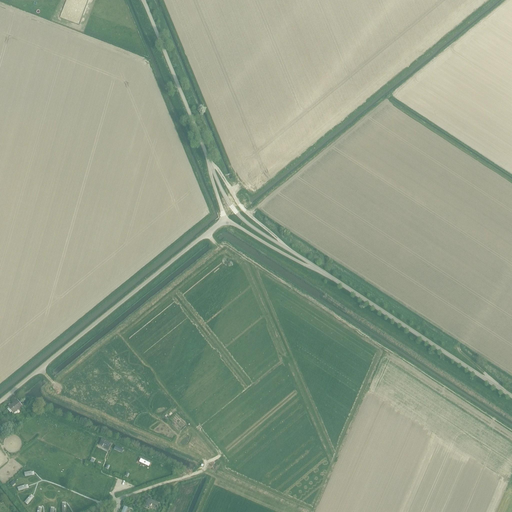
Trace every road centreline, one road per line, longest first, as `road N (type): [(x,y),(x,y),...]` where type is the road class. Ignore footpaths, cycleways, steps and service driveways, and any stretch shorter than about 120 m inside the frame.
road 1 (unclassified): [(0,401),(224,219)]
road 2 (unclassified): [(511,396),(325,274)]
road 3 (unclassified): [(325,274),(239,216),(205,153)]
road 4 (unclassified): [(205,153),(142,0)]
